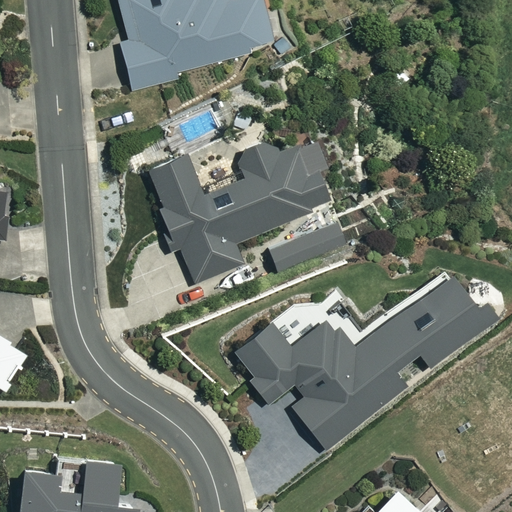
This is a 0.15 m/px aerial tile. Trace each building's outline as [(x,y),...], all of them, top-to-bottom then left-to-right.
[(116,0),(126,41),(117,43),(130,91),(181,78),(179,68),(271,45),(259,0),(116,0)] [(169,252),(178,248),(192,282),(243,261),(234,239),(334,198),(323,170),(303,177),(291,147),(278,153),(272,139),(232,155),(242,180),(203,196),(185,151),(145,167),(161,206),(152,210),(169,252)] [(335,223),(268,250),(278,274),(345,246),(335,223)] [(451,268),(351,348),(336,328),(332,331),(322,318),(289,344),(271,322),(234,351),(254,376),(247,382),(267,407),(292,387),(300,396),(289,405),(322,446),(488,314),(451,268)] [(0,389),(22,358),(0,342),(0,389)] [(132,511),(135,494),(115,492),(119,462),(81,458),(78,480),(17,473),(11,511),(132,511)] [(416,511),(391,489),(369,511),(416,511)]
